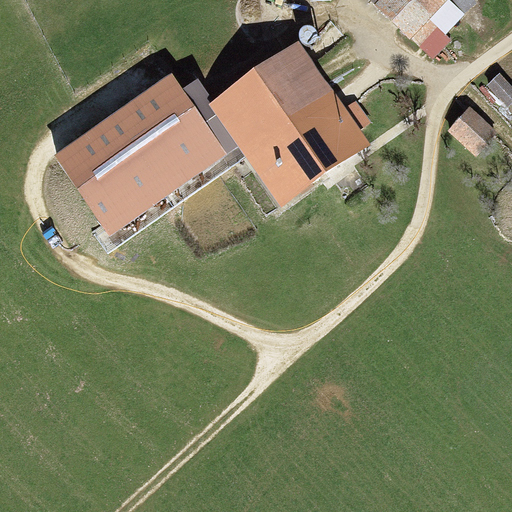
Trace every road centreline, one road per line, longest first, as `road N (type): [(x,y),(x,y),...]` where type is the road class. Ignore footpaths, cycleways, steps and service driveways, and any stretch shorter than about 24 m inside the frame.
road 1 (track): [(457,81),(431,120),(422,228),(397,268),(128,511)]
road 2 (track): [(347,0),(394,54),(457,81)]
